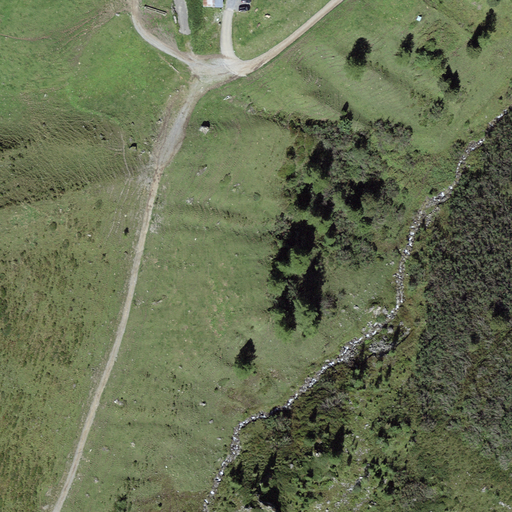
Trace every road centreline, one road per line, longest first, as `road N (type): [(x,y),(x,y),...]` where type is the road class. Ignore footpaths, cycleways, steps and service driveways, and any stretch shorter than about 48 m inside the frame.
road 1 (track): [(53,511),(119,335),(163,163),(214,69)]
road 2 (track): [(339,0),(269,57),(214,69)]
